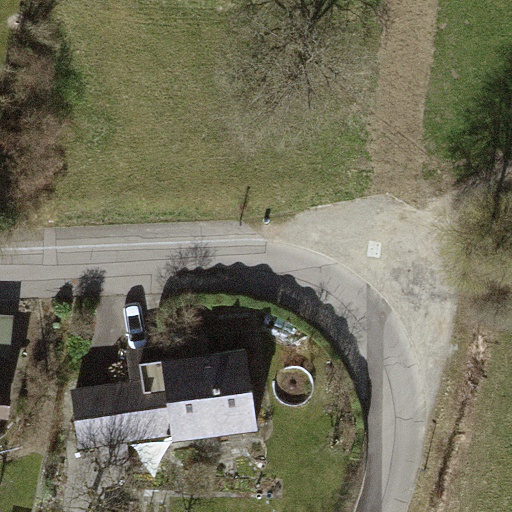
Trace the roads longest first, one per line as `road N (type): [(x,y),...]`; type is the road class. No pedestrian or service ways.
road 1 (residential): [(0,274),(241,264),(325,286),(374,336),(398,399),(396,458),(382,511)]
road 2 (track): [(296,273),(511,174)]
